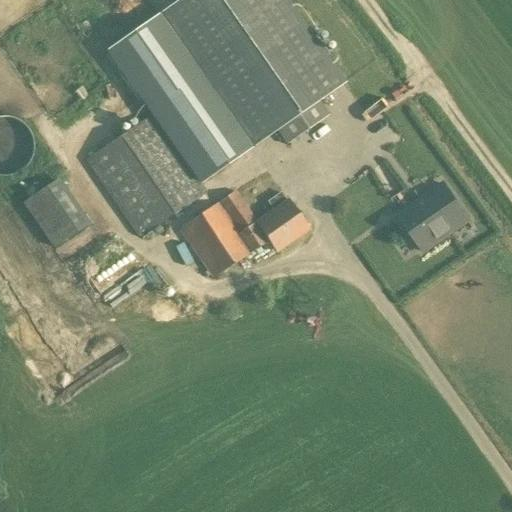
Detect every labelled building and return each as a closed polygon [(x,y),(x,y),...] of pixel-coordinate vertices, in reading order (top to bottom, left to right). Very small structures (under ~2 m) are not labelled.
[(285,0),(179,0),(107,51),(152,115),(199,182),(276,128),(287,144),(328,115),(317,100),(343,81),(325,56),(305,27),(285,0)] [(366,112),(370,120),(388,112),(385,103),(366,112)] [(152,115),(85,161),(138,240),(174,216),(181,227),(213,206),(205,195),(208,192),(199,182),(152,115)] [(0,175),(1,175),(5,176),(9,175),(11,175),(14,174),(16,172),(20,170),(22,169),(24,167),(27,164),(28,162),(30,159),(31,157),(32,154),(32,151),(33,148),(33,146),(33,143),(32,140),(32,138),(31,136),(30,133),(28,130),(27,129),(26,127),(24,125),(22,123),(19,121),(16,119),(14,118),(11,117),(9,117),(6,117),(4,116),(2,116),(0,116),(0,175)] [(58,179),(22,204),(53,249),(89,224),(58,179)] [(444,185),(399,216),(423,253),(469,222),(444,185)] [(109,337),(12,190),(0,198),(0,318),(43,383),(109,337)] [(236,192),(180,230),(212,278),(249,253),(268,241),(276,254),(309,231),(288,200),(287,201),(281,194),(268,203),(273,210),(256,222),(236,192)]
